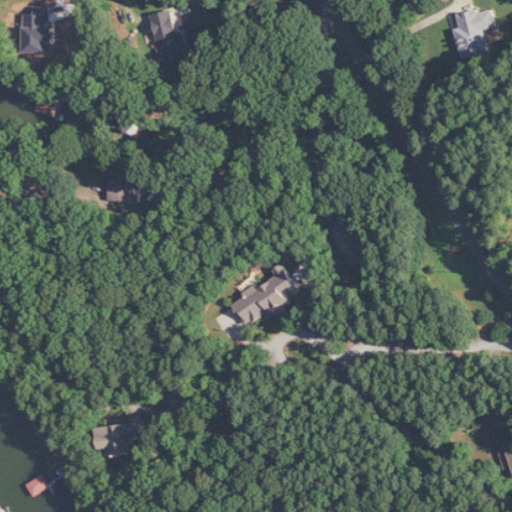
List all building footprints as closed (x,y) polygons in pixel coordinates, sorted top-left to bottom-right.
[(155,14),(168,72),(190,67),(177,8),(155,14)] [(465,58),(492,52),(487,30),(499,27),(495,10),(481,13),(481,10),(460,14),(463,29),(458,30),(465,58)] [(143,181),(113,180),(112,202),(142,203),(143,181)] [(353,268),(374,257),(353,217),(332,228),(353,268)] [(236,305),(249,326),(269,314),(271,317),(306,294),(287,264),(277,270),(281,276),(263,288),(261,284),(246,293),(249,297),(236,305)] [(100,427),(103,449),(112,448),(113,457),(141,454),(139,440),(150,438),(148,422),(100,427)]
